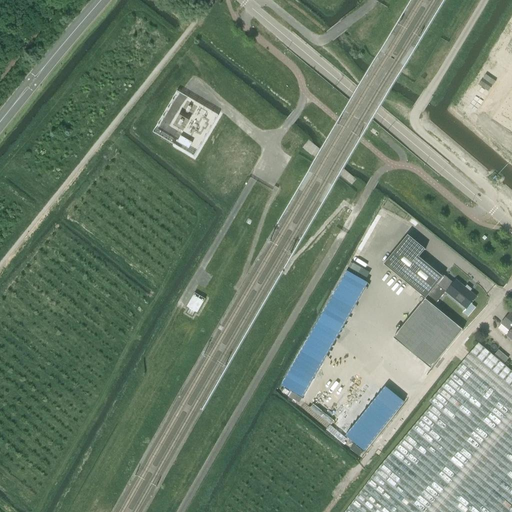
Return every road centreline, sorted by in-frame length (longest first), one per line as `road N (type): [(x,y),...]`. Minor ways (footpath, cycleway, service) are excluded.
road 1 (residential): [(511,226),(242,0)]
road 2 (track): [(182,302),(150,380),(75,511)]
